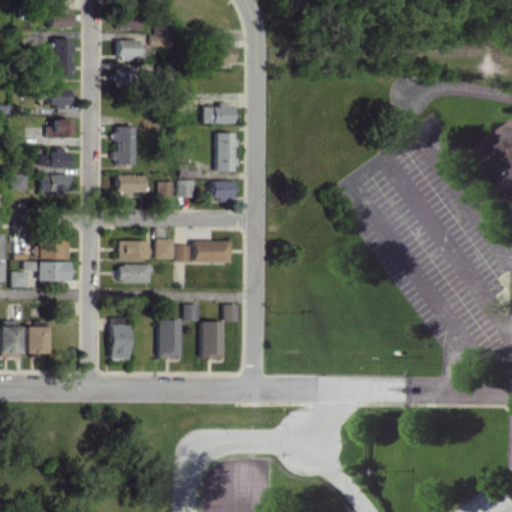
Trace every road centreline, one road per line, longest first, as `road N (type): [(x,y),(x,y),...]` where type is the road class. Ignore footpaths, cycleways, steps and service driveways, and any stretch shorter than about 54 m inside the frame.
road 1 (residential): [(0,385),(511,393)]
road 2 (residential): [(243,0),(253,46),(253,388)]
road 3 (residential): [(90,0),(87,386)]
road 4 (residential): [(0,215),(252,219)]
road 5 (residential): [(183,511),(193,450),(309,440),(335,388)]
